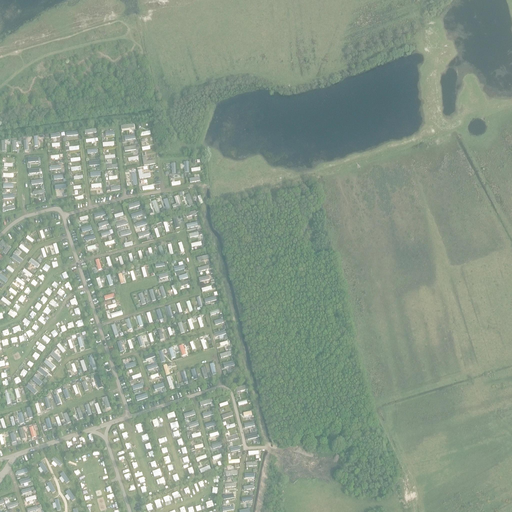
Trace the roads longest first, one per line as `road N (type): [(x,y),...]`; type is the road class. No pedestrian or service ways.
road 1 (track): [(0,326),(17,320),(56,270),(184,234),(194,276)]
road 2 (track): [(220,386),(209,330),(137,352),(147,385)]
road 3 (track): [(26,215),(20,154),(45,152),(50,198)]
road 4 (track): [(86,288),(69,296),(29,345),(6,352),(19,365)]
